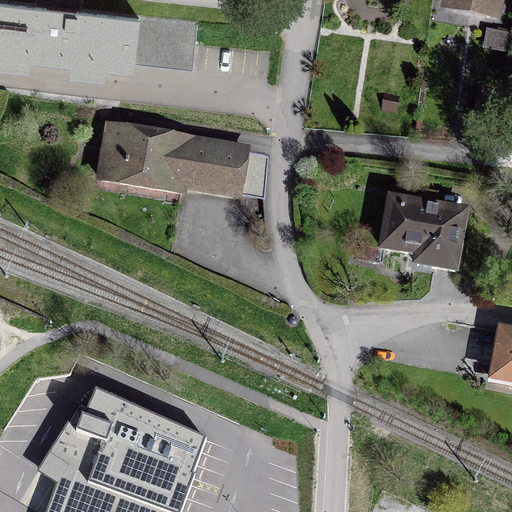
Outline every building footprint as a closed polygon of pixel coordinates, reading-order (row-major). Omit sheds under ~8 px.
[(451,0),(451,3),(493,12),(495,0),(451,0)] [(0,47),(192,69),(197,24),(0,2),(0,47)] [(476,112),(501,115),(505,86),(480,82),(476,112)] [(384,92),(381,112),(397,114),(400,95),(384,92)] [(109,129),(101,181),(182,194),(183,188),(238,197),(238,193),(264,198),(268,157),(258,154),(109,129)] [(454,272),(465,214),(433,208),(434,204),(419,201),(418,205),(391,201),(382,249),(418,255),(417,265),(454,272)] [(511,333),(501,331),(492,380),(511,384),(511,333)] [(179,511),(205,441),(96,393),(72,451),(97,463),(78,511),(179,511)]
